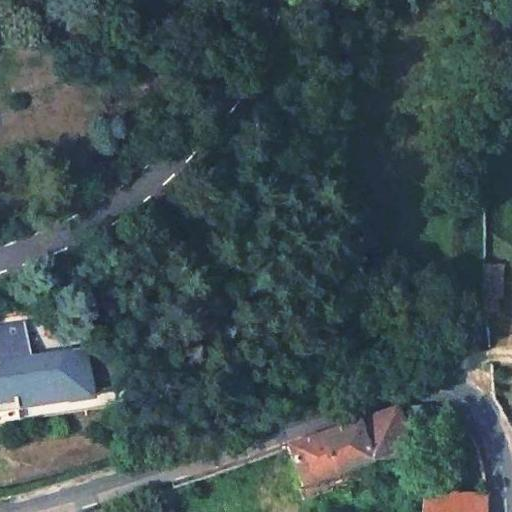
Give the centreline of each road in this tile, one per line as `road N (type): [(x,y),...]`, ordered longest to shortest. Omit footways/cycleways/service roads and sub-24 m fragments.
road 1 (tertiary): [(33,511),(420,384),(458,394),(487,426),(503,473),(504,511)]
road 2 (tertiary): [(287,0),(281,37),(207,131),(124,202),(0,259)]
